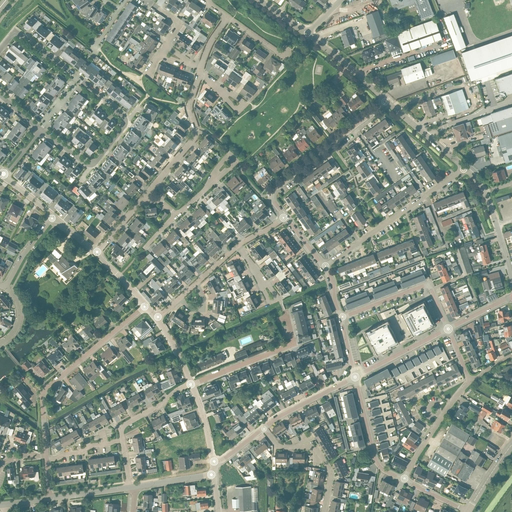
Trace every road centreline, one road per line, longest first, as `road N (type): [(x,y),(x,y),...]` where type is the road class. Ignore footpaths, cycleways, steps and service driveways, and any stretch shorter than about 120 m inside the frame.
road 1 (residential): [(90,164),(123,116),(15,30),(0,49)]
road 2 (residential): [(46,457),(41,391),(145,306)]
road 3 (residential): [(283,217),(270,193),(385,101)]
road 4 (residential): [(324,267),(464,167)]
road 5 (residential): [(285,312),(293,344),(191,385)]
road 6 (residential): [(324,511),(330,476),(315,448),(276,446),(263,428)]
road 7 (tertiary): [(511,279),(484,192),(464,167)]
road 8 (residential): [(403,479),(374,459),(355,377)]
